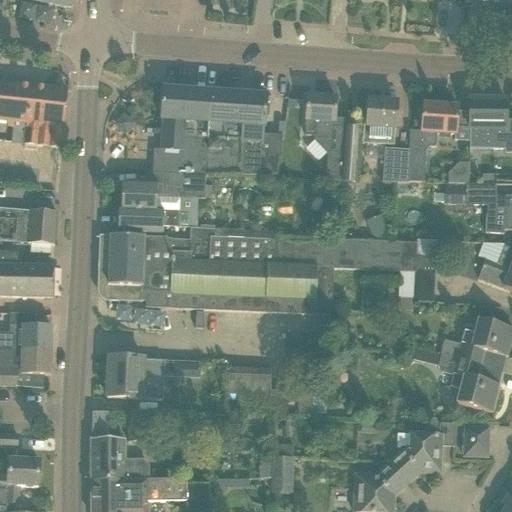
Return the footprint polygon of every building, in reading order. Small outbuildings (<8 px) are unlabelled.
[(27,0),(70,9),(71,0),(27,0)] [(0,121),(7,122),(7,127),(12,128),(11,143),(24,145),(40,147),(60,149),(67,92),(0,84),(0,121)] [(151,175),(205,176),(209,176),(212,133),(214,94),(162,91),(160,120),(161,120),(158,160),(152,159),(151,175)] [(266,97),(214,94),(212,133),(209,176),(277,176),(279,157),(280,138),(262,136),(263,127),(264,127),(264,117),(266,97)] [(317,123),(334,124),(336,100),(307,98),(306,122),(305,122),(304,137),(316,138),(317,123)] [(469,101),(468,150),(480,150),(493,150),(504,150),(504,154),(511,154),(511,111),(506,112),(506,102),(469,101)] [(365,130),(364,146),(378,147),(379,146),(392,147),(394,129),(395,129),(397,105),(367,102),(365,130)] [(457,108),(422,105),(420,133),(409,132),(408,151),(408,183),(424,183),(424,153),(428,148),(434,149),(435,136),(455,137),(457,108)] [(364,146),(365,130),(346,128),(344,155),(342,186),(359,187),(361,145),(364,146)] [(2,146),(1,159),(34,162),(35,149),(2,146)] [(408,184),(408,183),(408,151),(384,150),(382,184),(408,184)] [(344,155),(329,154),(326,154),(324,185),(342,186),(344,155)] [(3,162),(1,176),(50,181),(51,167),(3,162)] [(179,214),(179,200),(204,201),(205,176),(151,175),(151,186),(121,185),(120,212),(120,213),(155,215),(155,214),(179,214)] [(482,176),(482,185),(492,185),(492,176),(482,176)] [(496,186),(465,186),(465,206),(465,207),(486,207),(496,207),(496,197),(496,186)] [(465,206),(465,188),(444,187),(443,204),(443,206),(465,206)] [(443,204),(443,196),(435,195),(435,204),(443,204)] [(511,197),(496,197),(496,207),(486,207),(484,235),(502,236),(502,231),(511,232),(511,197)] [(55,215),(0,210),(0,242),(52,246),(55,215)] [(117,231),(137,231),(162,233),(162,229),(178,229),(179,214),(155,214),(155,215),(120,213),(120,212),(118,212),(117,231)] [(365,223),(371,240),(387,234),(381,217),(365,223)] [(213,243),(213,240),(213,231),(189,230),(189,242),(213,243)] [(97,292),(97,293),(97,294),(97,295),(98,295),(98,296),(98,297),(99,297),(99,298),(100,299),(101,300),(102,300),(102,301),(103,301),(104,301),(104,302),(105,302),(106,302),(141,303),(141,302),(145,303),(145,309),(165,310),(330,317),(330,307),(336,308),(337,296),(331,296),(332,274),(332,270),(399,273),(398,299),(400,299),(401,299),(411,299),(413,270),(414,270),(415,245),(275,239),(275,242),(213,240),(213,243),(189,242),(166,241),(166,240),(119,238),(99,237),(97,291),(97,292)] [(433,304),(435,242),(415,241),(415,245),(414,270),(413,270),(411,299),(413,299),(413,303),(433,304)] [(502,289),(511,293),(511,251),(502,247),(496,264),(485,260),(479,274),(477,280),(502,289)] [(51,300),(53,268),(32,268),(6,268),(7,255),(0,254),(0,298),(32,299),(51,300)] [(413,312),(413,303),(413,299),(411,299),(401,299),(400,312),(413,312)] [(112,319),(127,318),(127,306),(111,307),(112,319)] [(0,350),(50,352),(51,328),(30,327),(30,316),(9,315),(9,335),(0,334),(0,350)] [(464,332),(460,346),(434,339),(430,351),(441,353),(480,364),(483,353),(505,359),(511,333),(511,330),(494,326),(478,322),(474,335),(464,332)] [(0,386),(16,387),(17,371),(21,371),(21,376),(49,377),(50,352),(0,350),(0,386)] [(479,367),(440,356),(437,368),(441,374),(452,377),(449,387),(460,390),(456,405),(471,409),(491,414),(498,386),(497,386),(476,380),(479,367)] [(164,363),(108,360),(106,399),(162,402),(164,363)] [(179,363),(179,378),(199,379),(200,364),(179,363)] [(223,414),(298,418),(311,418),(312,414),(312,394),(269,392),(270,371),(225,369),(223,402),(223,414)] [(215,414),(223,414),(223,402),(216,401),(215,414)] [(154,444),(153,414),(126,415),(127,444),(154,444)] [(90,481),(148,481),(148,466),(142,461),(124,461),(124,441),(112,441),(112,427),(108,427),(108,415),(91,415),(91,441),(90,441),(90,481)] [(373,434),(373,422),(361,422),(360,434),(373,434)] [(464,458),(485,459),(485,432),(464,431),(464,448),(459,448),(459,454),(464,454),(464,458)] [(0,448),(15,449),(16,437),(0,436),(0,448)] [(400,453),(386,465),(406,487),(416,477),(416,475),(439,476),(440,438),(409,437),(408,450),(400,449),(400,453)] [(270,459),(293,460),(293,445),(271,444),(270,459)] [(292,483),(293,460),(270,459),(270,483),(292,483)] [(18,488),(36,489),(38,463),(8,461),(6,493),(6,503),(17,504),(18,488)] [(406,487),(386,465),(373,477),(353,475),(351,511),(392,511),(393,497),(395,497),(406,487)] [(90,481),(90,511),(143,511),(143,504),(184,503),(183,511),(207,511),(208,489),(208,486),(184,486),(184,481),(148,481),(90,481)] [(511,511),(511,500),(505,496),(500,505),(504,508),(501,511),(511,511)]
